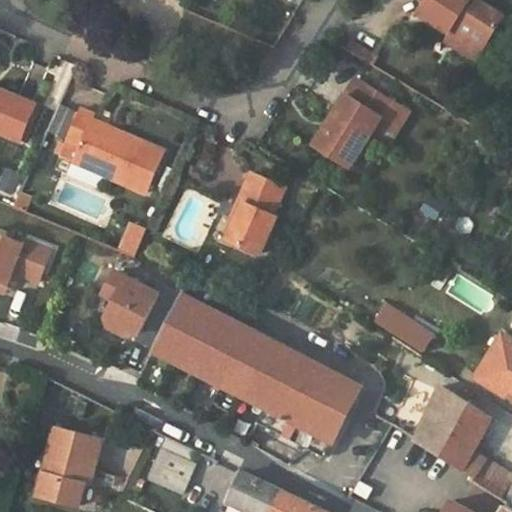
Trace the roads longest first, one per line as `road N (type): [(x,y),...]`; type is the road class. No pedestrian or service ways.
road 1 (residential): [(323,0),(243,121),(0,7)]
road 2 (residential): [(0,342),(356,511)]
